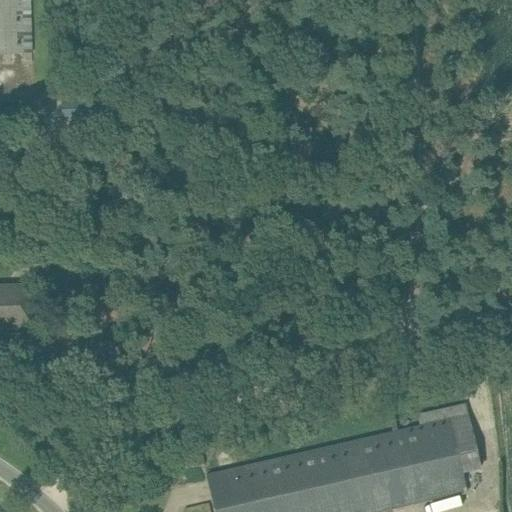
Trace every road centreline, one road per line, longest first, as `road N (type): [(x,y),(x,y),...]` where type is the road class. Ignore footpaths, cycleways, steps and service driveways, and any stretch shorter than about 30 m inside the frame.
road 1 (track): [(49,508),(86,459),(388,343),(418,147),(410,0)]
road 2 (track): [(388,343),(511,320)]
